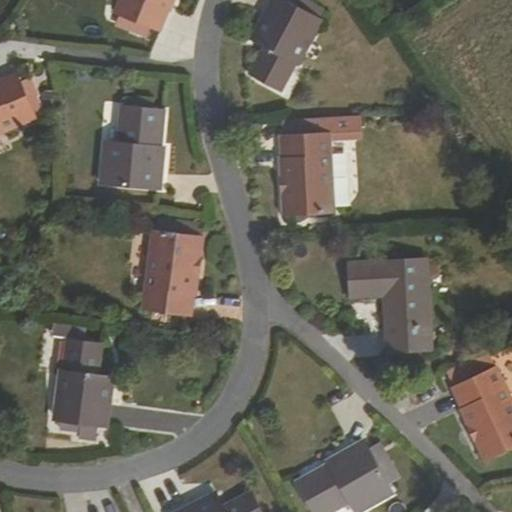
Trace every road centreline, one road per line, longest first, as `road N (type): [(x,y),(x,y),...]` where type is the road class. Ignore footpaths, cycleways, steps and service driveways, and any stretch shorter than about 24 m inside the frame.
road 1 (residential): [(256,318),(250,255),(210,109),(218,0)]
road 2 (residential): [(256,318),(303,330),(469,494)]
road 3 (residential): [(116,477),(184,453),(222,419),(246,376),(256,318)]
